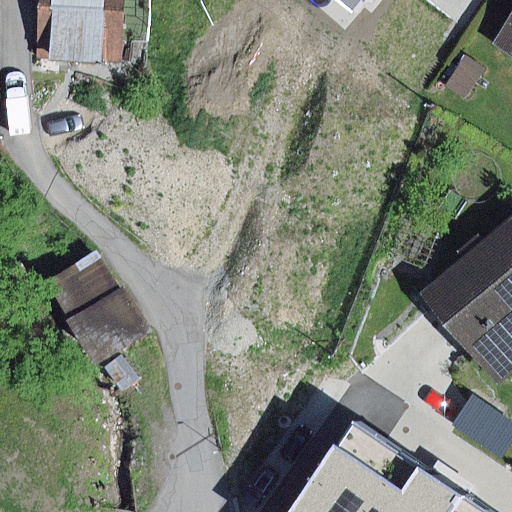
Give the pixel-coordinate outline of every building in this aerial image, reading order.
[(44,0),(41,59),(132,64),(133,43),(152,44),(154,0),(44,0)] [(380,0),(404,17),(416,0),(380,0)] [(511,61),(511,8),(487,44),(511,61)] [(483,70),(462,58),(443,89),(464,102),(483,70)] [(511,209),(411,295),(490,388),(511,368),(511,209)] [(130,293),(103,253),(58,282),(114,366),(164,333),(135,290),(130,293)] [(511,511),(511,507),(369,418),(309,511),(511,511)]
